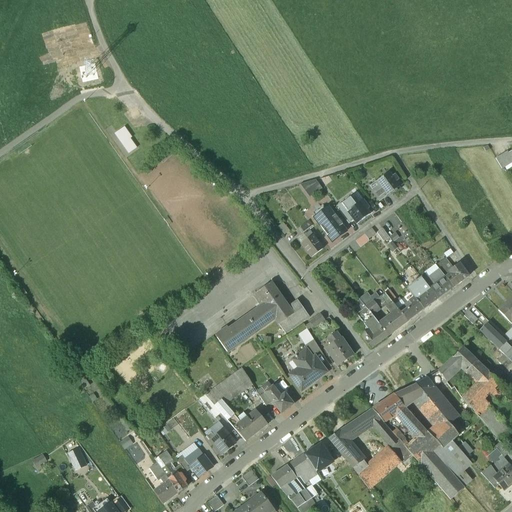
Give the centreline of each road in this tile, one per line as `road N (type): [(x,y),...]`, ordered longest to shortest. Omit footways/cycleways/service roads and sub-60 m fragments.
road 1 (residential): [(511,140),(391,153),(243,198)]
road 2 (track): [(243,198),(125,88),(82,0)]
road 3 (residential): [(373,363),(184,511)]
road 4 (residential): [(373,363),(243,198)]
road 5 (residential): [(511,265),(373,363)]
road 6 (track): [(125,88),(80,96),(0,151)]
